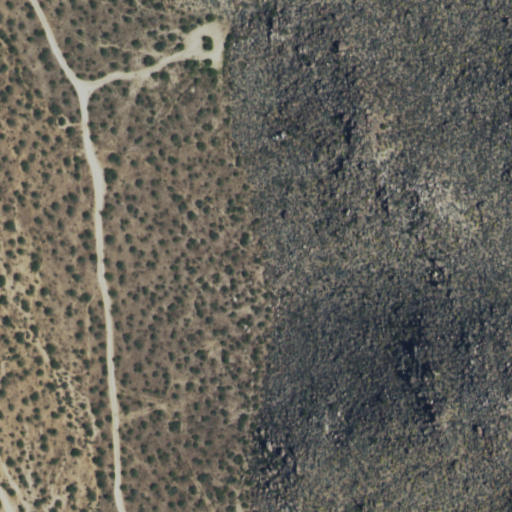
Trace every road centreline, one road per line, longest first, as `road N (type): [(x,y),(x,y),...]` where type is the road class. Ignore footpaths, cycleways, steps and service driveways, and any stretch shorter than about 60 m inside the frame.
road 1 (track): [(120,511),(92,222),(96,178),(80,88),(35,0)]
road 2 (track): [(80,88),(111,74),(137,76),(205,40)]
